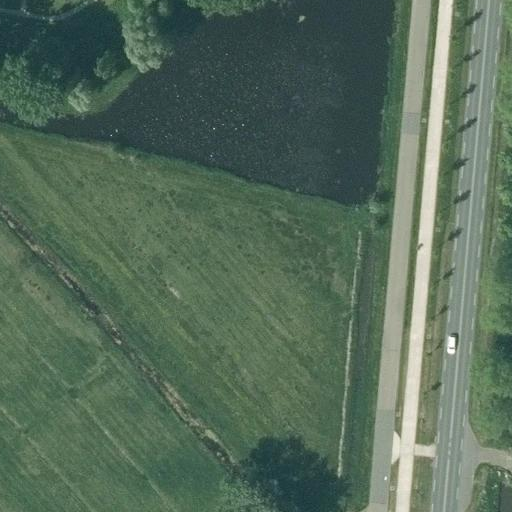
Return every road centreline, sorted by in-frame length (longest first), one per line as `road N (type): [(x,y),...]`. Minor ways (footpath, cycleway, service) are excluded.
road 1 (primary): [(442,511),(488,0)]
road 2 (unclassified): [(377,511),(421,0)]
